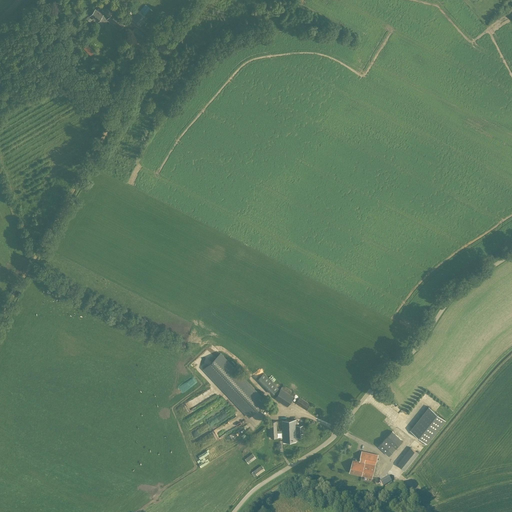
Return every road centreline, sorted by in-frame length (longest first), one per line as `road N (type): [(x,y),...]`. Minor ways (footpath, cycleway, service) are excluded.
road 1 (unclassified): [(233,511),(322,443),(450,297),(511,250)]
road 2 (track): [(193,0),(148,55),(33,257)]
